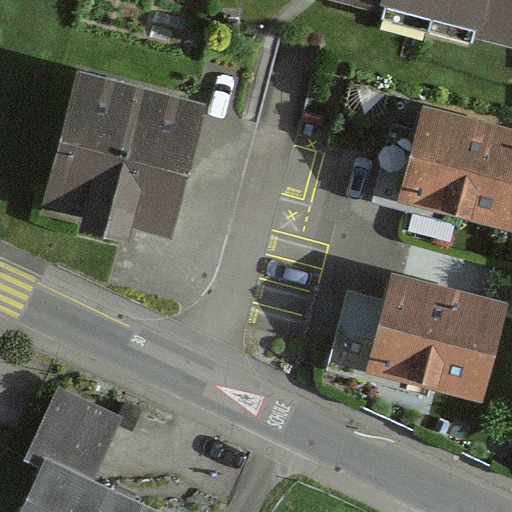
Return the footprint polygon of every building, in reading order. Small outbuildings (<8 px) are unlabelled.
[(511,0),(440,0),(511,18),(511,0)] [(204,106),(78,74),(46,199),(171,232),(204,106)] [(511,130),(436,109),(411,195),(511,224),(511,130)] [(511,315),(511,304),(401,273),(394,299),(360,290),(338,367),(423,391),(426,381),(488,398),(511,315)] [(128,415),(64,385),(35,450),(60,461),(36,511),(160,511),(97,482),(128,415)]
